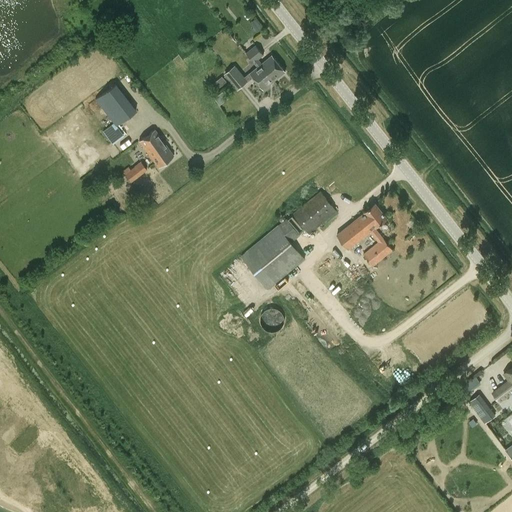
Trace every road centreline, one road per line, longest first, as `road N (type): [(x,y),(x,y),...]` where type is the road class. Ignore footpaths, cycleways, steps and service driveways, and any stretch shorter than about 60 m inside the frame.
road 1 (unclassified): [(511,304),(269,0)]
road 2 (unclassified): [(281,511),(511,332)]
